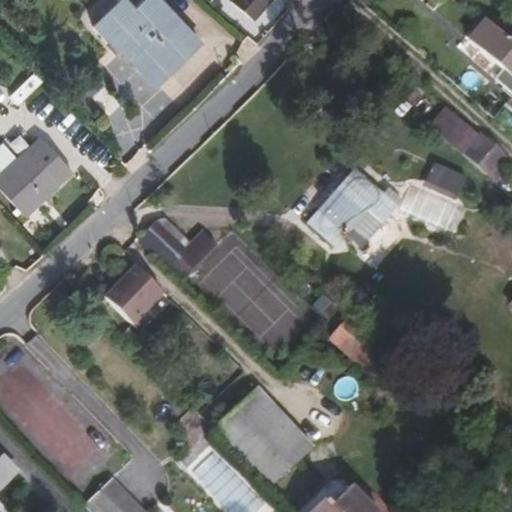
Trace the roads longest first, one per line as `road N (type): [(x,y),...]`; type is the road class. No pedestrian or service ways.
road 1 (residential): [(317,0),(124,195),(0,299)]
road 2 (unknown): [(101,214),(201,333),(301,406)]
